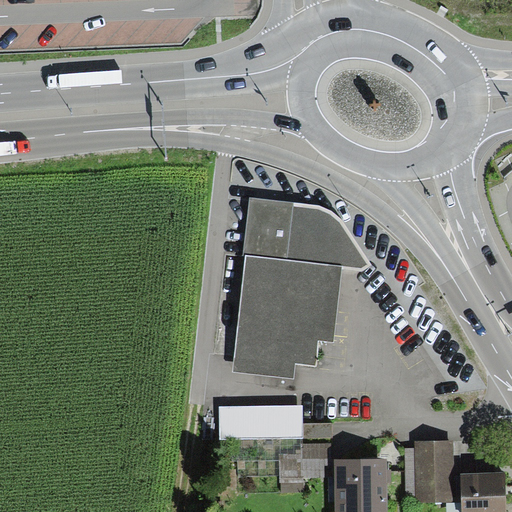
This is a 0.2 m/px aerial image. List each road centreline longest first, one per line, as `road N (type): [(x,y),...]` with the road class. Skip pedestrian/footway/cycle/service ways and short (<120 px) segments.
road 1 (secondary): [(138,127),(258,149),(346,183),(411,227),(511,376)]
road 2 (primary): [(299,59),(251,73),(0,93)]
road 3 (secondary): [(511,342),(419,164)]
road 4 (primary): [(138,127),(243,118),(315,128)]
road 5 (primary): [(0,139),(138,127)]
